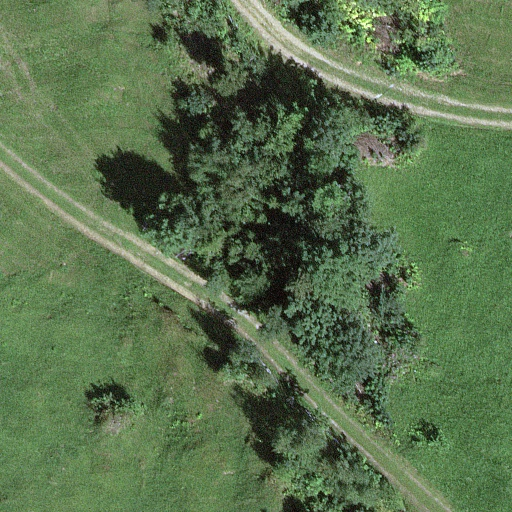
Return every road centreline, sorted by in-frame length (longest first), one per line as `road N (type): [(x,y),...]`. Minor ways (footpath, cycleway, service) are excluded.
road 1 (track): [(438,511),(219,305),(40,189),(0,150)]
road 2 (track): [(244,0),(296,54),(350,82),(511,116)]
